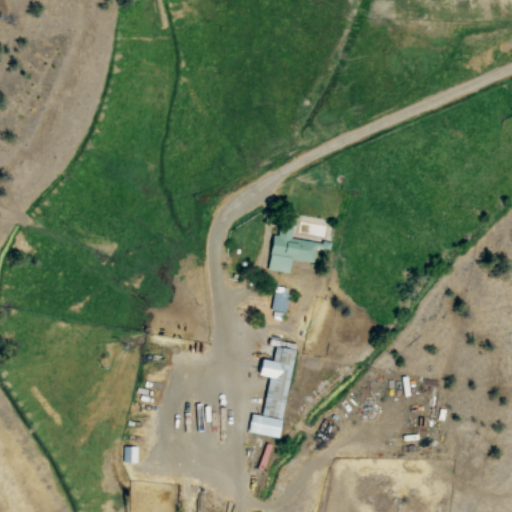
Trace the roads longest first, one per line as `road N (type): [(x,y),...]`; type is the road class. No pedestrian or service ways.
road 1 (residential): [(511,63),(326,144),(245,193),(221,219),(218,349),(235,511)]
road 2 (residential): [(262,181),(194,97),(166,0)]
